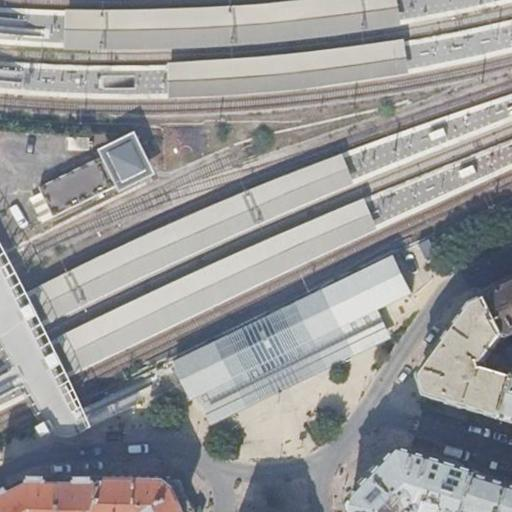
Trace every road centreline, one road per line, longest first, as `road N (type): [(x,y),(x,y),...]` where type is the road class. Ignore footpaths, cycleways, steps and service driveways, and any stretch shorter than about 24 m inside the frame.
road 1 (residential): [(1,473),(38,457),(187,456),(226,477)]
road 2 (residential): [(373,408),(449,284),(464,278)]
road 3 (residential): [(373,408),(511,455)]
